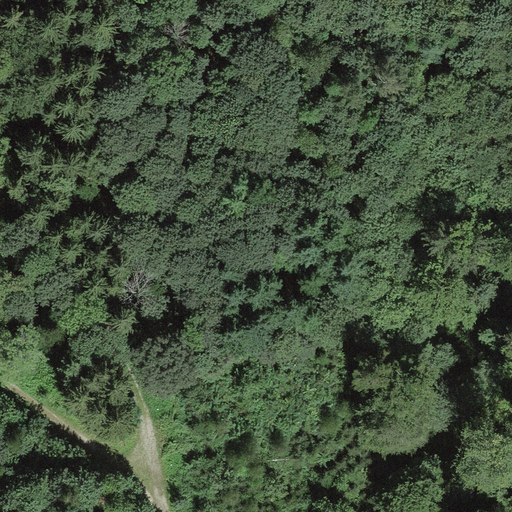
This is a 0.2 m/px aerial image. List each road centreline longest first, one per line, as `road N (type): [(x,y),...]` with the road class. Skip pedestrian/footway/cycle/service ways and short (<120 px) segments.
road 1 (track): [(158,511),(152,443),(129,372),(87,299),(0,192)]
road 2 (track): [(156,511),(105,456),(0,379)]
